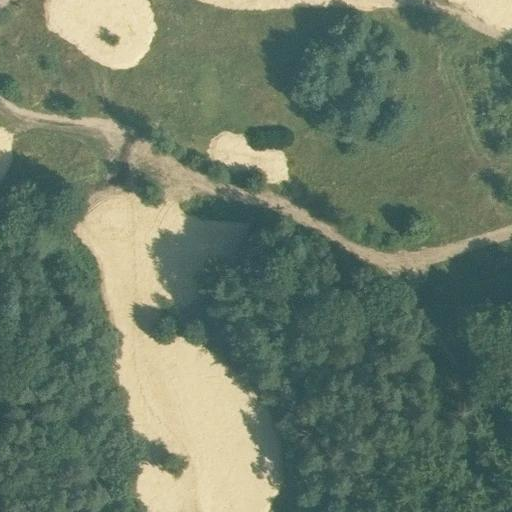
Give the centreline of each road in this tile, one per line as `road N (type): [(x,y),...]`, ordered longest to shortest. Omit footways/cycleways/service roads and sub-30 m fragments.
road 1 (track): [(0,12),(17,0),(435,0),(511,31)]
road 2 (track): [(200,182),(163,198),(133,228),(132,267),(192,511)]
road 3 (track): [(511,229),(411,257),(200,182)]
road 4 (track): [(511,460),(438,360),(415,313),(411,257)]
road 5 (track): [(200,182),(115,132),(0,101)]
